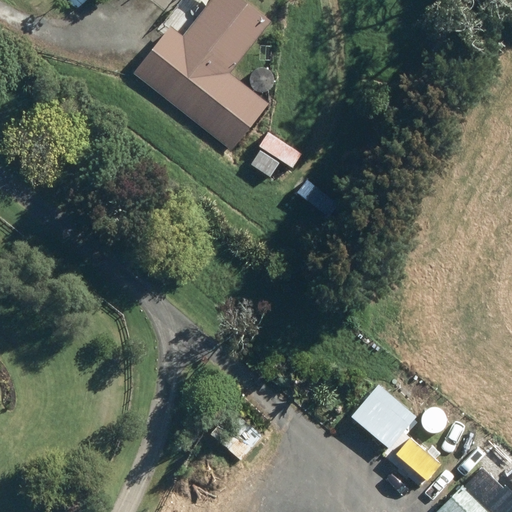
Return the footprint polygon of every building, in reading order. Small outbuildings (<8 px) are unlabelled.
[(175,24),(137,72),(235,149),(272,103),(233,72),(274,20),(249,0),(214,0),(187,34),(175,24)] [(383,74),(399,51),(385,41),(369,64),(383,74)] [(64,72),(57,82),(70,90),(76,81),(64,72)] [(269,131),(259,145),(292,168),(302,154),(269,131)] [(493,511),(465,485),(440,511),(439,511),(493,511)]
